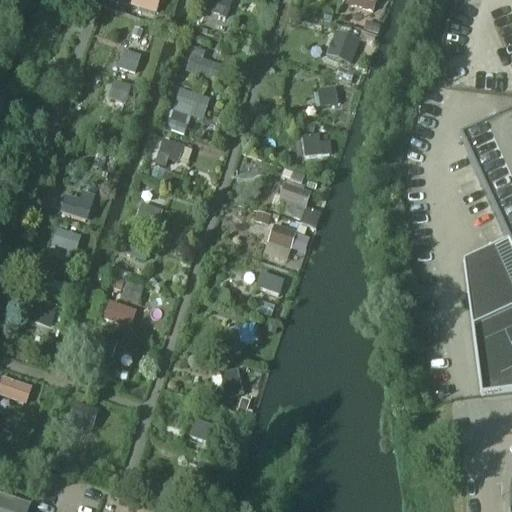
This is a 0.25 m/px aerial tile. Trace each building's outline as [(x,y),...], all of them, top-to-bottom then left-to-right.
[(155,15),(159,0),(131,0),(129,7),(155,15)] [(226,20),(232,3),(222,0),(208,0),(205,13),(226,20)] [(372,14),(376,0),(349,0),(347,7),(372,14)] [(336,34),(326,59),(350,68),(360,43),(336,34)] [(135,76),(141,59),(123,53),(117,70),(135,76)] [(216,85),(222,67),(190,57),(185,75),(216,85)] [(125,106),(131,88),(114,83),(108,101),(125,106)] [(337,106),(334,90),(317,93),(320,109),(337,106)] [(202,124),(210,101),(179,91),(172,114),(202,124)] [(511,119),(459,144),(506,246),(511,258),(511,312),(471,331),(480,400),(480,401),(511,397),(511,119)] [(321,158),(319,138),(301,140),(301,142),(304,160),(321,158)] [(184,150),(162,144),(155,167),(165,171),(168,163),(178,167),(184,150)] [(96,154),(92,169),(102,172),(107,157),(96,154)] [(284,185),(278,202),(304,212),(310,194),(284,185)] [(73,200),(67,218),(84,224),(91,205),(73,200)] [(140,204),(135,221),(156,228),(162,212),(140,204)] [(292,229),(269,233),(271,250),(295,246),(292,229)] [(75,255),(80,240),(56,231),(51,247),(75,255)] [(129,239),(123,256),(145,263),(151,246),(129,239)] [(284,281),(260,273),(253,290),(278,299),(284,281)] [(128,283),(122,298),(138,304),(144,290),(128,283)] [(51,324),(56,309),(36,303),(31,318),(51,324)] [(129,310),(124,309),(108,303),(102,320),(123,327),(129,310)] [(258,343),(255,326),(238,330),(241,346),(258,343)] [(112,363),(118,344),(96,337),(90,356),(112,363)] [(237,371),(218,375),(225,402),(243,398),(237,371)] [(1,378),(0,381),(0,398),(25,407),(31,389),(1,378)] [(74,403),(68,421),(94,430),(100,412),(74,403)] [(211,445),(217,429),(196,422),(191,438),(211,445)] [(197,465),(188,489),(205,495),(214,471),(197,465)] [(27,511),(29,507),(0,497),(0,511),(27,511)]
